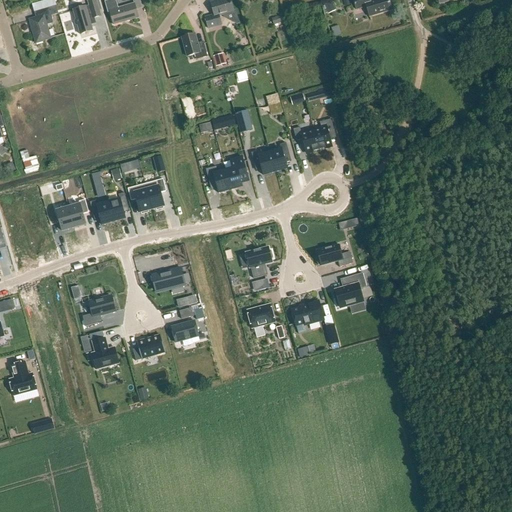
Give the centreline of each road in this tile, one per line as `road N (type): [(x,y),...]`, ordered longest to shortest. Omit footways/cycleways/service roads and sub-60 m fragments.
road 1 (residential): [(21,78),(145,42),(184,0)]
road 2 (residential): [(122,245),(282,210)]
road 3 (residential): [(0,284),(122,245)]
